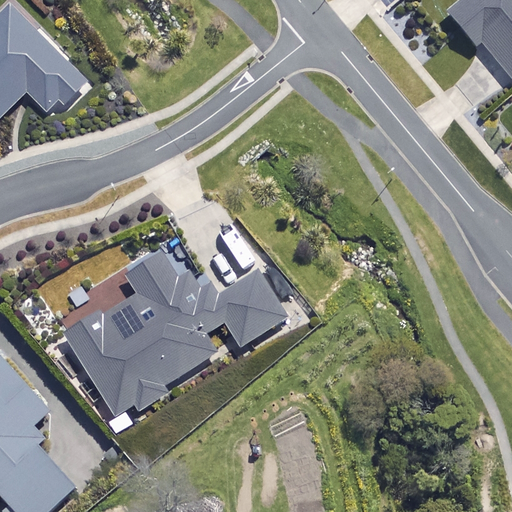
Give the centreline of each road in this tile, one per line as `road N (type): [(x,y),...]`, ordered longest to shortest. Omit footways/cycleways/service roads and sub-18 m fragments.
road 1 (residential): [(0,202),(160,149),(323,28)]
road 2 (residential): [(323,28),(511,257)]
